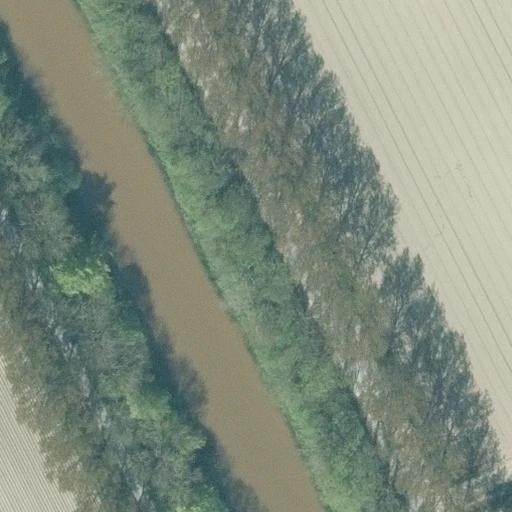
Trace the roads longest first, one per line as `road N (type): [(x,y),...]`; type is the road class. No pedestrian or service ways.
road 1 (unclassified): [(427,511),(168,0)]
road 2 (unclassified): [(149,511),(0,217)]
